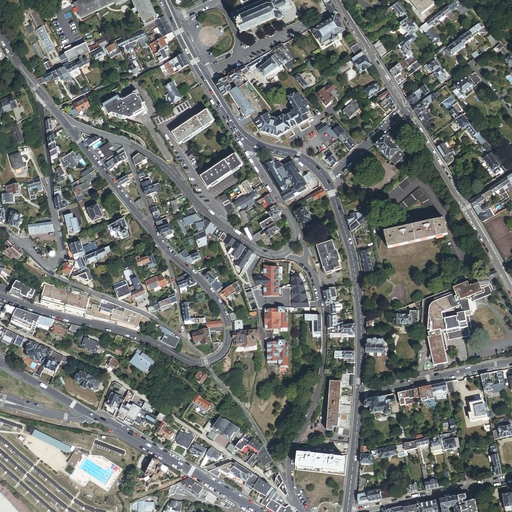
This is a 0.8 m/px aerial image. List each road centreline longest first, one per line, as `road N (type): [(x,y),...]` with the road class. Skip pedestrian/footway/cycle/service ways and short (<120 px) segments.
road 1 (residential): [(158,238),(226,319),(227,344),(206,362),(0,297)]
road 2 (residential): [(42,94),(63,254),(40,261),(0,224)]
road 3 (residential): [(289,482),(289,456),(320,383),(325,343),(317,286),(304,261)]
road 4 (primary): [(359,395),(352,253),(326,181)]
road 5 (residential): [(135,146),(222,224),(282,255)]
road 6 (residential): [(353,511),(511,478)]
road 7 (residential): [(511,362),(359,395)]
road 8 (residential): [(69,128),(158,238)]
road 9 (secondary): [(406,109),(337,0)]
